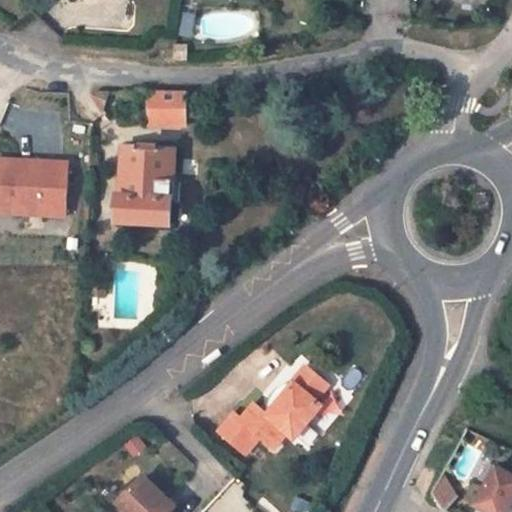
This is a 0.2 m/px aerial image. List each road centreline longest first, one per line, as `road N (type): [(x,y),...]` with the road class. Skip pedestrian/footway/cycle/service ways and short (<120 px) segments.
road 1 (unclassified): [(478,76),(379,51),(218,75),(90,69),(17,55),(0,41)]
road 2 (residential): [(0,482),(293,268),(382,221)]
road 3 (secondary): [(433,395),(469,346),(487,273)]
road 4 (secondary): [(433,395),(380,511)]
